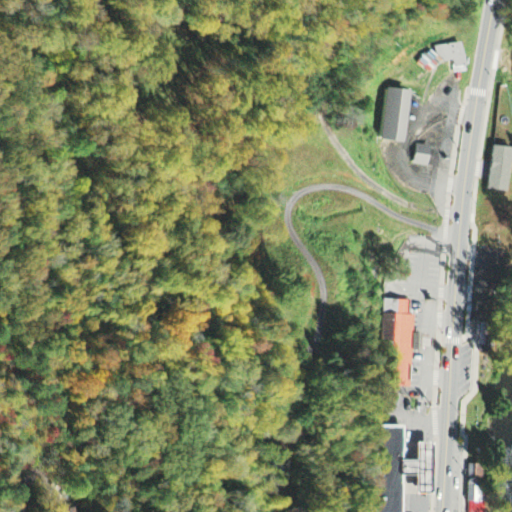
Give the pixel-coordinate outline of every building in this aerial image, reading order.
[(407,71),(419,83),(444,58),(454,56),(455,63),(466,60),(463,39),(436,44),(438,51),(433,46),(407,71)] [(381,134),(403,139),(413,88),(391,84),(381,134)] [(413,163),(427,165),(431,140),(417,137),(413,163)] [(486,191),(503,193),(510,150),(492,147),(486,191)] [(487,182),(484,215),(494,216),(496,183),(487,182)] [(412,382),(381,380),(386,296),(412,297),(411,311),(416,312),(412,382)] [(478,320),(476,335),(486,336),(487,320),(478,320)] [(403,424),(403,458),(403,472),(402,511),(376,511),(376,424),(403,424)] [(467,461),(467,498),(483,498),(483,461),(467,461)]
